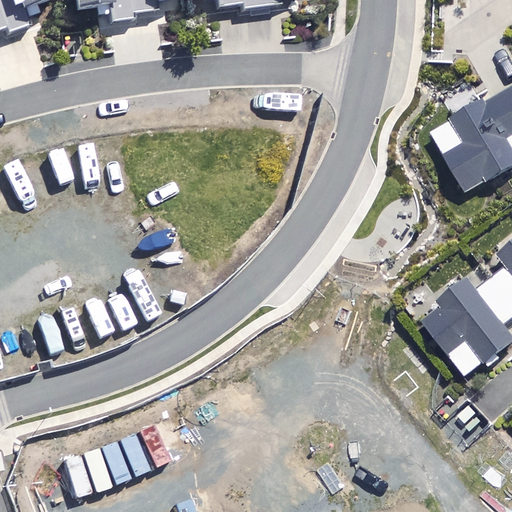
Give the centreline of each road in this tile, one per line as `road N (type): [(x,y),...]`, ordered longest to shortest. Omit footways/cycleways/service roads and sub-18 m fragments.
road 1 (residential): [(367,73),(327,190),(270,268),(230,306),(142,363),(0,406)]
road 2 (residential): [(367,73),(144,78),(0,108)]
